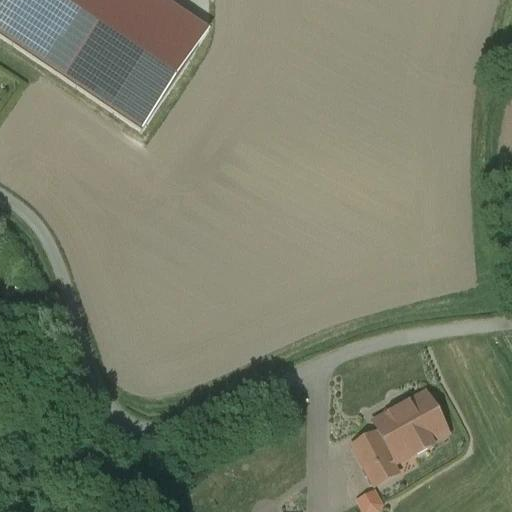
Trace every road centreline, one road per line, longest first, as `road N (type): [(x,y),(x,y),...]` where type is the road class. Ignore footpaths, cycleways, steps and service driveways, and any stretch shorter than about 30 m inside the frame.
road 1 (unclassified): [(0,200),(38,227),(108,407),(134,431),(169,432),(387,342),(511,325)]
road 2 (track): [(123,422),(0,449)]
